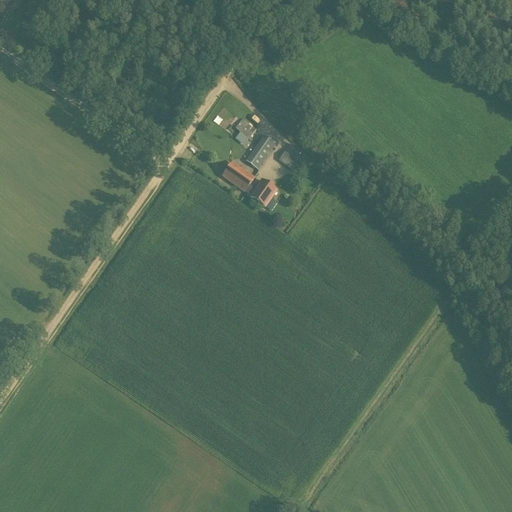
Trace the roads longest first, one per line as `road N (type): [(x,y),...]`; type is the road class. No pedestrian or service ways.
road 1 (track): [(0,405),(246,49)]
road 2 (track): [(0,52),(164,166)]
